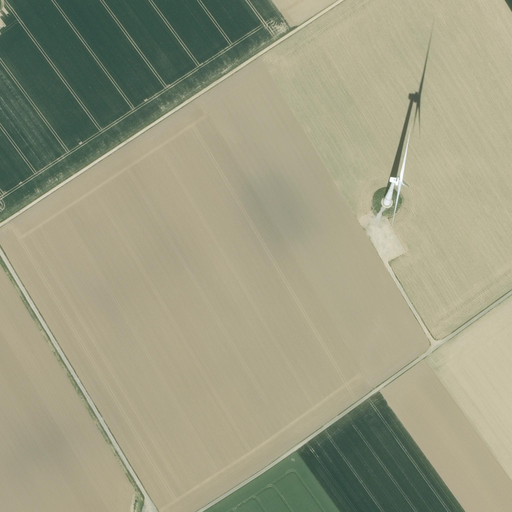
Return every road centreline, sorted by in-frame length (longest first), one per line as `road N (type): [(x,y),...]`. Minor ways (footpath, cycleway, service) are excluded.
road 1 (track): [(343,0),(0,224)]
road 2 (track): [(511,294),(191,511)]
road 3 (track): [(384,221),(396,286),(436,346)]
